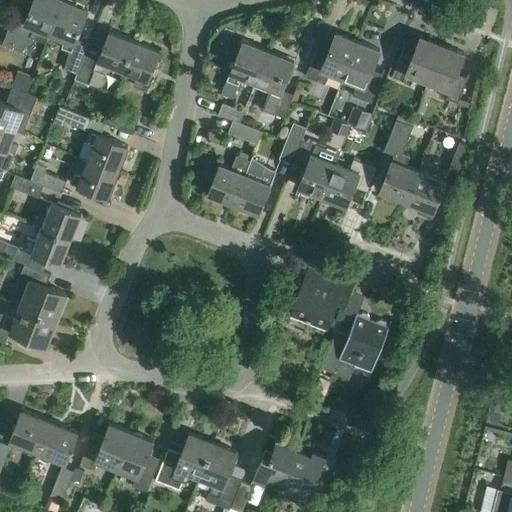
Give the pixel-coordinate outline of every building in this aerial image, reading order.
[(46,43),(49,34),(62,0),(33,0),(26,19),(14,15),(2,44),(14,49),(22,34),(46,43)] [(64,69),(77,74),(86,49),(88,44),(76,39),(88,9),(63,0),(62,0),(49,34),(71,43),(64,69)] [(0,25),(7,28),(11,20),(0,15),(0,25)] [(109,65),(123,71),(135,41),(109,31),(99,55),(86,49),(77,74),(74,79),(89,85),(94,70),(105,74),(109,65)] [(329,73),(343,78),(358,41),(336,32),(330,48),(319,44),(306,77),(325,84),(329,73)] [(414,77),(428,82),(443,45),(421,36),(415,52),(403,47),(392,77),(411,84),(414,77)] [(241,78),(255,84),(268,50),(242,40),(221,94),(233,98),(241,78)] [(135,41),(123,71),(137,76),(133,85),(145,90),(161,51),(135,41)] [(358,41),(343,78),(357,84),(352,95),(371,103),(385,70),(374,65),(380,50),(358,41)] [(443,45),(428,82),(442,87),(439,95),(458,103),(469,73),(458,69),(465,53),(443,45)] [(268,50),(255,84),(270,89),(262,110),(284,118),(294,95),(283,90),(295,60),(268,50)] [(0,101),(0,125),(15,131),(20,120),(27,123),(31,111),(39,114),(42,106),(47,107),(49,103),(37,98),(37,97),(12,87),(5,103),(0,101)] [(218,114),(233,120),(240,123),(244,111),(223,102),(218,114)] [(65,121),(87,130),(91,118),(60,106),(53,123),(63,126),(65,121)] [(365,129),(371,114),(353,107),(347,122),(365,129)] [(103,122),(132,134),(137,122),(107,110),(103,122)] [(351,125),(334,119),(330,130),(346,137),(351,125)] [(240,123),(233,120),(228,132),(257,144),(262,132),(240,123)] [(401,199),(407,201),(419,170),(405,165),(409,155),(403,152),(413,126),(396,120),(384,151),(394,155),(380,191),(387,194),(388,200),(396,203),(401,199)] [(282,153),(295,158),(302,139),(306,128),(294,124),(282,153)] [(15,131),(0,125),(0,168),(8,171),(18,146),(10,143),(15,131)] [(94,145),(88,160),(117,172),(128,146),(90,131),(86,142),(94,145)] [(298,187),(322,196),(335,163),(321,157),(325,148),(302,139),(295,158),(290,169),(304,174),(298,187)] [(449,168),(461,173),(463,166),(469,145),(459,141),(449,168)] [(207,194),(233,204),(253,153),(242,149),(239,156),(236,155),(231,168),(219,164),(207,194)] [(253,153),(233,204),(259,214),(276,171),(269,168),(252,157),(254,153),(253,153)] [(335,163),(322,196),(346,206),(351,193),(364,198),(376,168),(353,159),(350,169),(335,163)] [(117,172),(88,160),(82,175),(74,172),(70,183),(107,198),(117,172)] [(30,180),(43,185),(62,193),(66,181),(45,172),(47,167),(37,163),(30,180)] [(419,170),(407,201),(418,206),(419,211),(428,215),(433,212),(449,173),(436,167),(432,176),(419,170)] [(43,185),(30,180),(15,175),(10,187),(38,198),(43,185)] [(46,213),(41,227),(71,239),(81,214),(43,198),(38,210),(46,213)] [(71,239),(41,227),(35,241),(27,238),(22,250),(61,265),(71,239)] [(0,254),(14,260),(19,247),(0,239),(0,254)] [(26,289),(20,305),(57,320),(67,294),(46,285),(50,274),(24,264),(16,285),(26,289)] [(292,311),(327,325),(336,303),(344,306),(357,274),(340,267),(336,278),(319,272),(314,285),(304,281),(292,311)] [(0,313),(0,340),(5,343),(10,331),(47,346),(57,320),(20,305),(15,319),(0,313)] [(358,314),(358,313),(357,312),(348,334),(336,330),(321,368),(349,379),(355,365),(372,371),(389,326),(387,325),(388,325),(386,320),(381,318),(376,320),(376,321),(370,318),(368,313),(363,311),(359,313),(358,314)] [(314,392),(325,397),(331,382),(320,378),(314,392)] [(303,390),(301,396),(308,399),(311,394),(303,390)] [(23,451),(36,456),(50,421),(22,410),(9,441),(25,447),(23,451)] [(50,421),(36,456),(48,461),(50,457),(66,463),(78,432),(50,421)] [(97,461),(117,469),(132,432),(109,423),(102,441),(91,436),(80,464),(94,470),(97,461)] [(132,432),(117,469),(136,476),(133,485),(147,491),(158,463),(147,458),(154,440),(132,432)] [(186,472),(199,478),(213,442),(189,433),(181,453),(168,448),(155,480),(179,489),(186,472)] [(0,471),(10,446),(0,441),(0,471)] [(269,477),(283,483),(297,449),(276,441),(273,450),(265,447),(252,480),(266,485),(269,477)] [(230,509),(241,481),(245,470),(232,465),(237,452),(213,442),(199,478),(213,483),(206,500),(230,509)] [(297,449),(283,483),(303,491),(297,504),(315,511),(326,483),(317,479),(326,457),(313,452),(311,455),(297,449)] [(70,478),(73,471),(62,466),(50,496),(61,501),(70,478)] [(74,467),(73,471),(70,478),(80,482),(84,471),(74,467)] [(511,511),(511,477),(504,476),(501,490),(498,489),(492,511),(511,511)] [(241,481),(230,509),(228,511),(241,511),(252,486),(241,481)]
